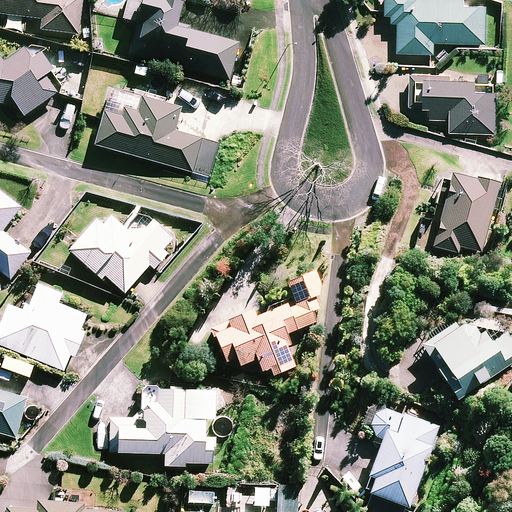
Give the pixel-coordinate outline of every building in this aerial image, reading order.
[(0,0),(0,12),(42,17),(41,28),(78,32),(82,0),(0,0)] [(183,0),(129,0),(124,18),(138,21),(129,52),(229,81),(245,26),(216,18),(212,33),(177,23),(183,0)] [(380,0),(380,10),(393,11),(392,20),(400,20),(398,50),(434,52),(435,40),(485,43),(488,3),(466,1),(465,0),(380,0)] [(0,102),(16,104),(24,115),(58,91),(53,83),(48,76),(41,82),(39,80),(55,67),(39,48),(31,56),(22,45),(5,59),(0,53),(0,102)] [(477,75),(411,72),(409,106),(431,107),(430,117),(451,118),(450,129),(496,131),(498,86),(476,85),(477,75)] [(181,105),(141,94),(139,102),(109,94),(95,143),(193,171),(202,137),(174,130),(181,105)] [(498,180),(450,170),(435,246),(459,251),(461,245),(483,249),(498,180)] [(102,222),(96,217),(69,248),(101,277),(105,273),(125,291),(150,263),(154,267),(168,251),(163,247),(173,236),(146,211),(129,230),(110,213),(102,222)] [(0,270),(11,278),(31,251),(0,227),(0,270)] [(322,291),(314,269),(287,278),(295,299),(256,313),(254,306),(226,316),(227,320),(212,325),(224,360),(237,355),(240,363),(258,356),(263,369),(271,367),(273,373),(296,365),(285,332),(317,320),(312,308),(319,306),(314,294),(322,291)] [(0,324),(0,342),(64,369),(71,353),(75,355),(86,329),(82,327),(88,313),(58,300),(61,292),(37,282),(26,309),(9,302),(0,324)] [(511,362),(511,338),(505,328),(492,337),(484,326),(478,330),(466,314),(423,344),(459,398),(511,362)] [(189,466),(189,461),(213,462),(214,437),(205,436),(206,417),(216,417),(216,388),(144,385),(143,419),(107,418),(107,450),(165,451),(165,465),(189,466)] [(0,431),(16,436),(27,397),(0,388),(0,431)] [(382,439),(370,472),(374,473),(369,489),(410,504),(439,425),(393,409),(391,408),(389,408),(386,408),(383,409),(381,410),(378,411),(376,413),(375,415),(373,418),(372,420),(372,423),(372,426),(373,429),(374,431),(375,434),(377,436),(379,437),(382,439)] [(264,511),(265,493),(228,491),(226,511),(222,511),(214,511),(213,511),(264,511)] [(94,503),(37,499),(36,508),(8,506),(7,511),(125,511),(126,511),(93,508),(94,503)]
